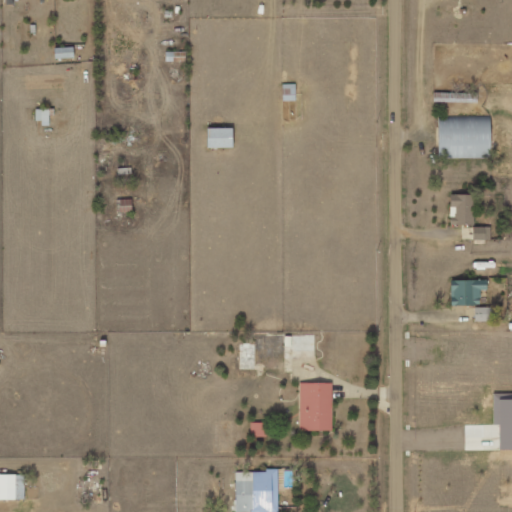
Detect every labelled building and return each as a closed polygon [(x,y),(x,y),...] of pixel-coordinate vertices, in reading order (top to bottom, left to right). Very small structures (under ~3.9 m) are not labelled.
[(56,59),(75,58),(74,47),(55,48),(56,59)] [(296,101),(296,84),(283,84),(283,101),(296,101)] [(49,109),(36,109),(36,124),(50,123),(49,109)] [(491,158),(492,121),(440,121),(439,157),(491,158)] [(209,148),(234,148),(234,128),(209,129),(209,148)] [(475,195),(451,195),(451,211),(451,225),(474,226),(475,195)] [(132,200),(117,200),(118,213),(133,212),(132,200)] [(473,240),(490,241),(491,228),(474,227),(473,240)] [(451,281),(452,306),(481,306),(481,290),(488,290),(487,280),(451,281)] [(476,321),(492,322),(492,308),(476,308),(476,321)] [(300,431),(333,431),(333,383),(300,383),(300,431)] [(494,424),(501,424),(501,451),(511,450),(511,399),(511,400),(511,394),(494,394),(494,424)] [(266,423),(251,423),(251,437),(267,437),(266,423)] [(278,511),(279,471),(235,471),(235,511),(278,511)] [(0,498),(24,500),(25,475),(0,473),(0,498)]
